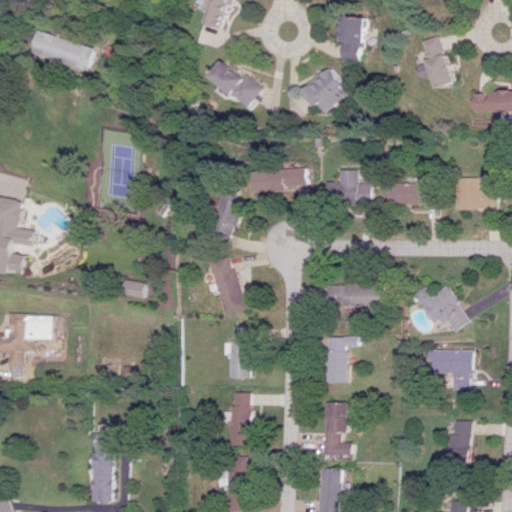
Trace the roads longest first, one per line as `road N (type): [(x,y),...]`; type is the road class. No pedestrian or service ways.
road 1 (residential): [(289,271),(278,249),(282,229),(296,228),(313,245),(289,271),(288,511)]
road 2 (residential): [(508,511),(510,249)]
road 3 (residential): [(510,249),(313,245)]
road 4 (residential): [(309,30),(285,8),(267,29),(275,48),(288,53),(309,30)]
